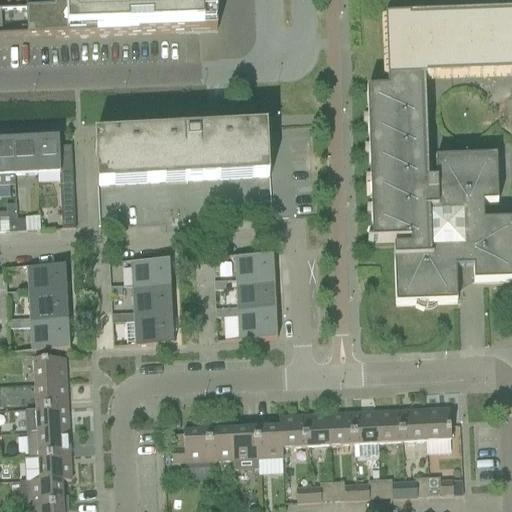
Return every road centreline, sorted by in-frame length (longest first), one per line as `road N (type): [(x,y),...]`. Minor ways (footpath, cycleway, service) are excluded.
road 1 (residential): [(304,380),(295,249),(283,235),(0,251)]
road 2 (residential): [(124,511),(117,411),(124,396),(136,388),(304,380)]
road 3 (residential): [(269,74),(0,83)]
road 4 (residential): [(304,380),(491,371)]
